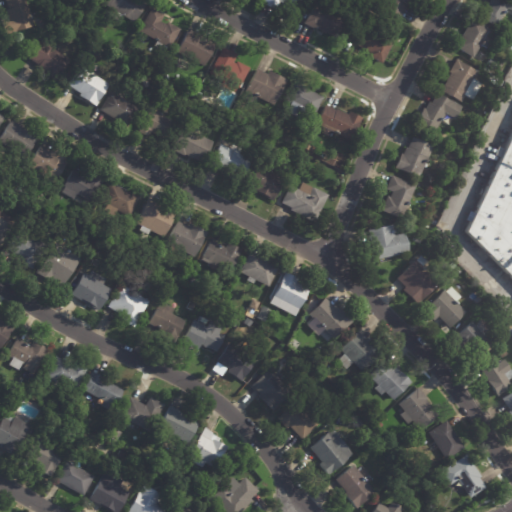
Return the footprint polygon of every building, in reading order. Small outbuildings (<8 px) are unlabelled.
[(21,27),(0,33),(0,17),(3,16),(0,8),(3,7),(0,0),(21,0),(23,5),(27,4),(31,15),(26,17),(28,25),(21,27)] [(140,0),(144,2),(132,23),(120,15),(117,21),(110,16),(113,11),(103,5),(105,0),(140,0)] [(302,0),(295,16),(282,10),(285,4),(281,2),(277,11),(261,3),(262,0),(302,0)] [(411,0),(410,2),(406,8),(404,7),(398,18),(380,8),(384,0),(411,0)] [(482,6),(485,3),(487,4),(490,0),(511,0),(511,11),(507,8),(495,28),(476,16),(482,6)] [(322,32),(315,28),(314,30),(302,24),(313,2),(341,16),(331,36),(322,32)] [(151,10),(162,16),(158,22),(164,25),(168,19),(181,26),(168,49),(166,47),(163,52),(153,46),(156,42),(137,31),(150,9),(151,10)] [(472,21),(494,35),(485,50),(480,46),(471,60),(454,48),(470,21),(472,21)] [(366,56),(368,53),(356,46),(357,44),(348,40),(357,22),(366,27),(367,25),(394,40),(381,64),(366,56)] [(188,31),(200,37),(199,38),(213,45),(203,66),(175,52),(186,30),(188,31)] [(90,58),(81,52),(91,38),(103,46),(95,57),(97,58),(95,61),(90,58)] [(49,75),(27,60),(40,40),(68,60),(55,79),(49,75)] [(123,48),(128,51),(125,56),(120,53),(123,48)] [(223,49),(236,55),(232,63),(234,64),(235,62),(248,69),(238,89),(209,74),(222,48),(223,49)] [(439,91),(445,82),(444,81),(449,74),(447,73),(455,59),(459,61),(458,63),(477,73),(472,81),(480,85),(471,101),(463,96),(459,103),(439,91)] [(488,60),(496,64),(493,70),(485,66),(488,60)] [(123,71),(129,63),(134,66),(129,74),(123,71)] [(85,70),(107,85),(93,106),(77,96),(78,94),(64,85),(77,65),(85,70)] [(256,70),(266,75),(267,72),(285,81),(272,106),(244,92),(255,69),(256,70)] [(491,77),(499,81),(496,87),(488,82),(491,77)] [(293,84),(322,98),(312,117),(301,112),(298,119),(285,112),(288,105),(283,103),(293,83),(293,84)] [(188,88),(195,92),(192,97),(185,94),(188,88)] [(105,115),(97,110),(109,92),(116,97),(119,93),(128,99),(126,102),(136,109),(124,127),(105,115)] [(451,119),(444,115),(432,135),(413,125),(422,108),(424,110),(428,102),(430,104),(435,94),(459,108),(453,120),(451,119)] [(325,106),(334,111),(334,110),(346,116),(347,112),(360,119),(349,142),(333,133),(330,138),(319,133),(322,128),(314,124),(323,105),(325,106)] [(146,138),(136,132),(148,110),(154,113),(157,108),(163,112),(160,117),(172,123),(163,140),(149,133),(146,138)] [(11,122),(36,138),(22,158),(0,143),(0,134),(9,120),(11,122)] [(211,143),(200,164),(184,155),(182,157),(169,150),(173,143),(171,142),(175,134),(177,135),(181,127),(194,134),(194,133),(200,137),(211,143)] [(511,280),(463,231),(511,128),(511,280)] [(426,158),(417,179),(393,169),(399,154),(401,155),(404,148),(406,149),(410,138),(431,147),(426,158)] [(41,146),(49,151),(51,148),(67,159),(52,183),(26,166),(40,145),(41,146)] [(220,171),(208,165),(218,145),(229,150),(231,145),(240,150),(237,155),(249,160),(237,184),(225,178),(227,175),(220,171)] [(255,193),(243,187),(254,165),(282,179),(271,201),(255,193)] [(74,170),(85,177),(88,172),(102,180),(87,206),(61,192),(63,188),(61,187),(71,169),(74,170)] [(406,207),(401,220),(380,211),(386,197),(388,198),(391,193),(384,190),(390,176),(414,186),(406,207)] [(112,184),(138,196),(128,216),(99,201),(108,182),(112,184)] [(290,212),(288,211),(290,209),(280,204),(288,186),(297,191),(301,183),(326,196),(313,223),(290,212)] [(147,201),(156,206),(155,207),(167,213),(168,212),(173,214),(162,237),(150,231),(148,235),(138,230),(140,226),(134,223),(145,200),(147,201)] [(87,219),(82,231),(75,227),(81,216),(87,219)] [(0,218),(10,225),(0,240),(0,218)] [(177,221),(187,226),(188,223),(205,231),(193,256),(165,242),(176,221),(177,221)] [(391,226),(393,236),(403,234),(407,254),(376,260),(373,244),(369,245),(366,231),(391,226)] [(14,259),(12,258),(14,255),(4,248),(18,227),(45,245),(29,269),(14,259)] [(212,241),(223,247),(225,242),(240,249),(229,270),(220,266),(217,271),(205,265),(208,260),(200,256),(208,240),(212,241)] [(67,277),(61,286),(51,279),(49,281),(35,272),(54,243),(79,259),(67,277)] [(251,254),(277,267),(267,286),(254,279),(252,283),(245,280),(247,276),(238,272),(248,252),(251,254)] [(425,262),(426,262),(420,268),(435,283),(436,282),(440,286),(435,290),(433,288),(415,306),(401,292),(404,289),(395,280),(413,260),(415,261),(419,256),(425,262)] [(286,273),(297,278),(295,283),(307,289),(296,310),(292,308),(290,312),(273,304),(275,300),(271,298),(284,272),(286,273)] [(91,278),(109,289),(96,310),(69,294),(82,273),(91,278)] [(132,292),(146,301),(131,326),(114,315),(115,312),(105,306),(120,282),(133,290),(132,292)] [(429,320),(421,312),(441,291),(464,313),(448,329),(437,318),(432,323),(429,320)] [(325,299),(335,310),(337,307),(350,321),(331,339),(323,330),(318,335),(306,323),(311,318),(306,313),(323,297),(325,299)] [(154,327),(147,324),(157,301),(174,309),(171,315),(183,321),(175,337),(154,327)] [(188,301),(194,304),(190,310),(185,308),(188,301)] [(260,306),(268,310),(262,322),(254,317),(260,306)] [(193,346),(180,340),(191,319),(205,327),(208,320),(220,326),(216,332),(222,335),(213,351),(198,343),(196,348),(193,346)] [(248,319),(257,325),(254,329),(246,322),(248,319)] [(0,320),(12,329),(0,346),(0,320)] [(466,348),(465,346),(460,351),(451,340),(470,322),(474,327),(479,322),(487,332),(483,336),(491,345),(476,358),(466,348)] [(498,339),(510,329),(511,331),(511,334),(501,343),(498,339)] [(357,333),(377,353),(360,371),(351,362),(345,369),(336,360),(342,353),(338,349),(355,331),(357,333)] [(290,341),(293,336),(300,340),(297,345),(290,341)] [(17,339),(28,345),(31,341),(46,349),(42,355),(41,355),(33,369),(21,363),(17,370),(7,364),(11,357),(5,354),(14,337),(17,339)] [(227,373),(225,371),(226,369),(213,361),(226,342),(252,360),(238,380),(227,373)] [(497,353),(503,349),(507,355),(501,359),(497,353)] [(57,358),(70,365),(72,362),(84,369),(72,392),(42,376),(53,356),(57,358)] [(385,361),(391,367),(393,366),(398,372),(399,371),(409,382),(405,386),(391,399),(383,391),(380,395),(373,388),(376,385),(366,375),(383,358),(385,361)] [(509,369),(510,371),(503,375),(508,381),(509,380),(511,385),(511,387),(496,398),(487,383),(487,382),(479,370),(493,360),(497,365),(503,361),(509,369)] [(256,398),(255,397),(259,394),(250,385),(267,367),(289,389),(269,410),(256,398)] [(92,373),(102,379),(102,380),(122,391),(110,412),(100,407),(103,402),(81,390),(91,372),(92,373)] [(27,386),(24,393),(17,390),(20,383),(27,386)] [(418,389),(426,398),(424,400),(436,414),(419,429),(411,420),(407,424),(399,415),(403,411),(396,404),(416,387),(418,389)] [(508,410),(501,400),(511,393),(511,420),(508,414),(510,412),(508,410)] [(138,427),(118,416),(128,397),(143,406),(148,397),(162,404),(147,432),(138,427)] [(300,439),(287,426),(285,429),(275,418),(294,401),(317,424),(300,440),(300,439)] [(171,407),(180,412),(179,414),(196,423),(186,443),(175,438),(173,442),(165,437),(167,433),(156,428),(168,406),(171,407)] [(344,414),(352,408),(363,422),(356,428),(344,414)] [(10,415),(27,425),(12,452),(6,448),(4,452),(0,449),(0,418),(1,417),(2,418),(5,412),(10,415)] [(446,423),(463,447),(445,459),(436,447),(431,450),(427,445),(432,441),(426,433),(445,420),(446,423)] [(110,427),(119,433),(115,440),(111,438),(110,440),(104,436),(110,427)] [(204,428),(213,432),(212,434),(219,438),(217,442),(225,446),(213,468),(203,462),(200,467),(186,459),(204,427),(204,428)] [(332,431),(350,454),(325,475),(317,464),(320,462),(308,447),(327,432),(327,433),(331,430),(332,431)] [(366,438),(372,433),(376,437),(370,442),(366,438)] [(41,443),(42,443),(41,445),(59,455),(46,476),(34,469),(37,464),(22,455),(32,437),(41,443)] [(472,466),(479,477),(478,478),(484,487),(468,498),(455,478),(448,483),(440,471),(465,455),(472,466)] [(86,479),(78,494),(50,478),(60,459),(89,475),(86,479)] [(356,471),(373,492),(353,508),(342,494),(344,492),(333,480),(351,465),(356,471)] [(108,511),(95,504),(82,497),(98,469),(116,479),(113,486),(122,491),(110,511),(108,511)] [(397,478),(392,482),(388,478),(393,474),(397,478)] [(241,477),(253,489),(244,497),(246,499),(233,511),(223,511),(207,495),(227,475),(233,481),(239,475),(241,477)] [(395,485),(402,480),(408,487),(401,493),(395,485)] [(146,488),(157,494),(154,500),(161,505),(157,511),(122,511),(121,511),(137,483),(146,488)] [(369,511),(377,502),(386,508),(390,502),(400,509),(398,511),(369,511)]
